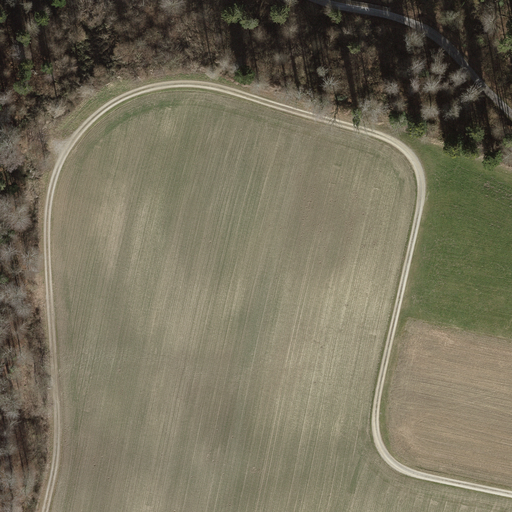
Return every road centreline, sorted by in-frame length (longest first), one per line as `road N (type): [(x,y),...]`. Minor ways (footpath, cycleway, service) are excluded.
road 1 (track): [(43,511),(56,425),(48,241),(59,151),(113,92),(146,77),(192,77),(366,115),(411,137),(426,178),(376,442),(414,474),(511,494)]
road 2 (residential): [(511,113),(435,34),(410,19),(325,0)]
